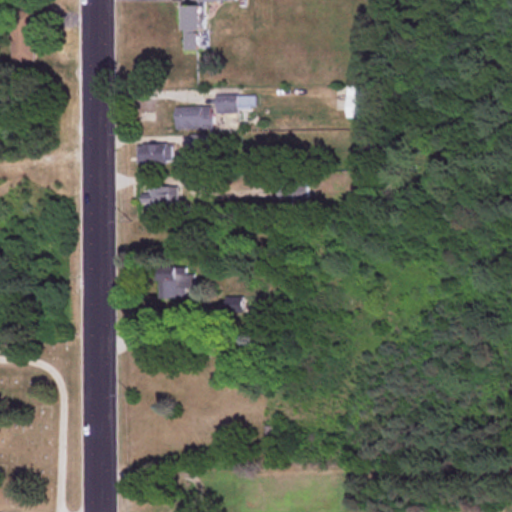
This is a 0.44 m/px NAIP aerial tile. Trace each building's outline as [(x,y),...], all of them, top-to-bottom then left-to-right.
[(183,6),(183,50),(200,50),(200,6),(183,6)] [(11,12),(11,63),(34,63),(34,12),(11,12)] [(370,87),(347,87),(347,118),(370,118),(370,87)] [(238,96),(216,96),(216,113),(238,113),(238,96)] [(176,107),(176,130),(211,130),(211,107),(176,107)] [(208,135),(191,135),(191,151),(208,151),(208,135)] [(172,165),(172,145),(142,145),(142,165),(172,165)] [(279,205),(309,205),(309,181),(279,181),(279,205)] [(179,188),(142,188),(142,213),(179,213),(179,188)] [(159,300),(190,300),(190,270),(159,270),(159,300)] [(251,299),(225,299),(225,313),(251,313),(251,299)]
